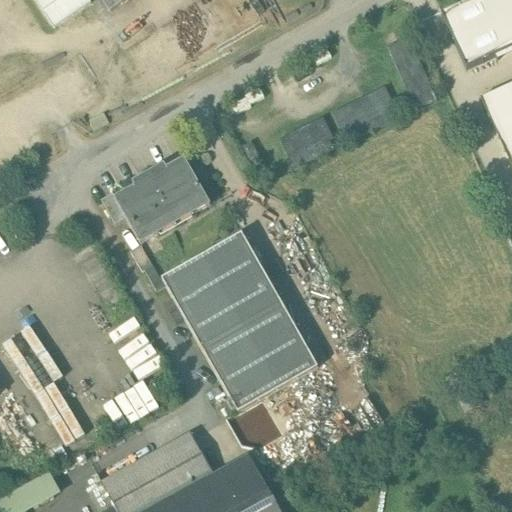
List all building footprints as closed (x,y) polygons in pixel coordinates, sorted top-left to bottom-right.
[(34,0),(54,29),(90,5),(86,0),(34,0)] [(101,0),(110,13),(129,0),(101,0)] [(511,0),(477,0),(441,17),(466,71),(511,50),(511,0)] [(413,109),(433,102),(412,38),(391,45),(413,109)] [(511,85),(481,100),(511,169),(511,85)] [(382,87),(331,113),(341,133),(392,107),(382,87)] [(321,116),(279,139),(289,159),(331,137),(321,116)] [(184,161),(166,171),(164,167),(132,185),(134,189),(115,200),(114,201),(126,221),(140,247),(210,207),(184,161)] [(113,195),(101,202),(115,227),(126,221),(114,201),(115,200),(113,195)] [(318,370),(241,236),(162,282),(238,416),(318,370)] [(154,271),(140,247),(130,253),(144,278),(154,271)] [(81,438),(54,382),(57,380),(32,330),(7,342),(59,449),(81,438)] [(464,370),(445,381),(465,416),(484,405),(464,370)] [(190,436),(101,486),(115,511),(156,511),(214,480),(190,436)] [(214,480),(156,511),(274,511),(247,462),(214,480)] [(46,473),(0,497),(0,511),(22,511),(57,493),(49,479),(46,473)]
